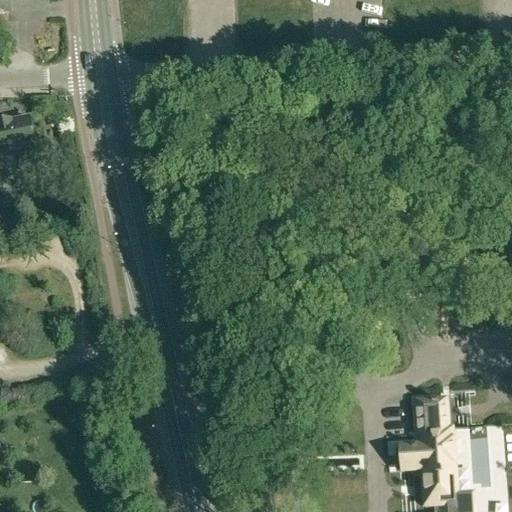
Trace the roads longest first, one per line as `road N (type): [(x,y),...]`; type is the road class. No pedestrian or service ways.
road 1 (secondary): [(194,511),(126,227),(101,74)]
road 2 (tertiary): [(101,74),(511,63)]
